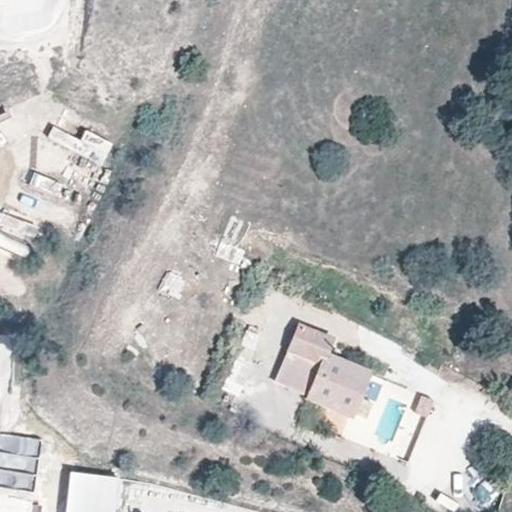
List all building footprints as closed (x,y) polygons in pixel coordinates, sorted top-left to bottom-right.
[(113,143),(85,131),(81,140),(51,127),(47,138),(104,163),(113,143)] [(0,246),(27,257),(31,247),(0,234),(0,246)] [(354,418),(374,372),(327,353),(334,338),(300,325),(275,386),(304,398),(354,418)] [(9,335),(0,335),(0,402),(9,402),(9,335)] [(240,397),(250,364),(231,359),(221,391),(240,397)] [(428,417),(435,400),(424,396),(417,413),(428,417)] [(341,432),(346,417),(331,412),(326,428),(341,432)]
